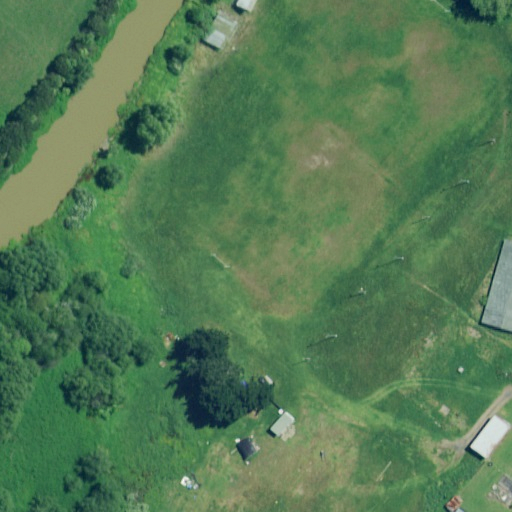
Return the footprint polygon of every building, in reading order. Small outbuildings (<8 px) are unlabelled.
[(234,19),(214,8),(198,40),(219,50),(234,19)] [(511,336),(511,245),(495,241),(474,326),(511,336)] [(444,357),(428,380),(438,387),(454,365),(444,357)] [(447,437),(415,413),(402,430),(435,454),(447,437)] [(487,418),(463,451),(478,463),(503,429),(487,418)] [(500,511),(511,495),(511,477),(498,467),(476,496),(498,511),(500,511)]
